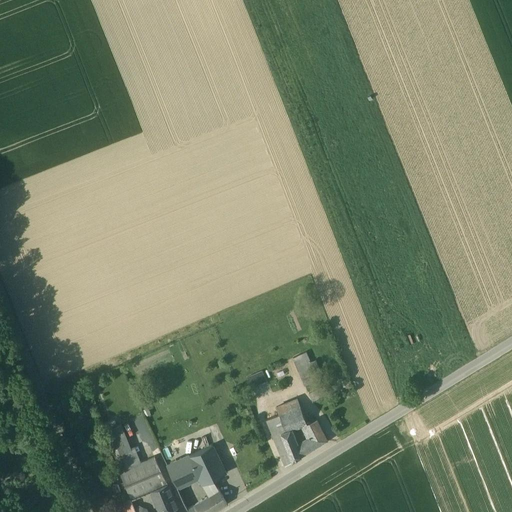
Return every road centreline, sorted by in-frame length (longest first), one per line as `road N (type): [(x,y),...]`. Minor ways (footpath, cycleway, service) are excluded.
road 1 (unclassified): [(511,343),(236,511)]
road 2 (unclassified): [(87,511),(0,271)]
